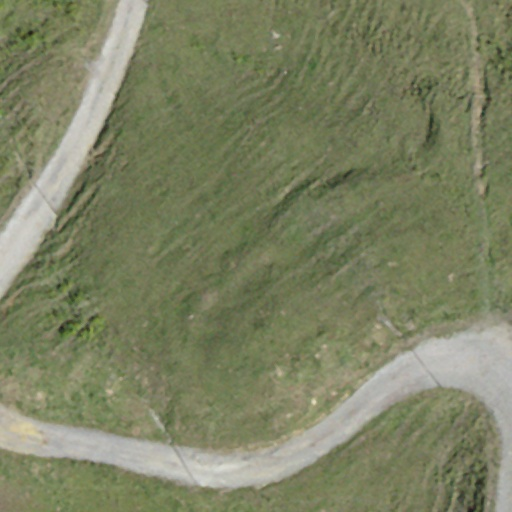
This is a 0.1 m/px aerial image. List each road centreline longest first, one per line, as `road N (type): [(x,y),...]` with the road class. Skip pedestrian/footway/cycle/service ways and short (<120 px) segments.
road 1 (track): [(0,427),(229,476),(316,453),(428,368),(488,360)]
road 2 (track): [(477,0),(488,19),(481,273),(488,360)]
road 3 (track): [(132,0),(58,199),(0,287)]
